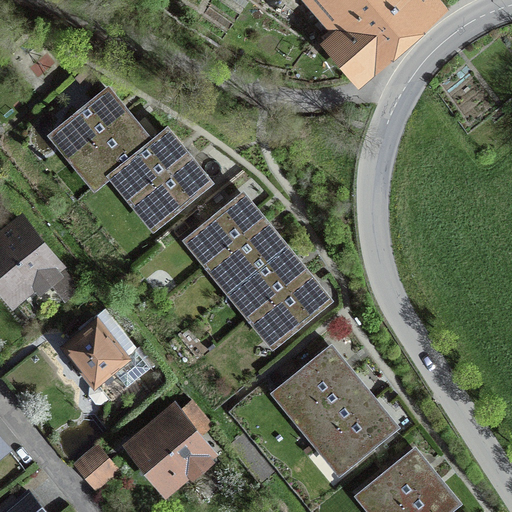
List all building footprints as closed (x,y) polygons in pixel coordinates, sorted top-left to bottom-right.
[(442,1),(441,0),(300,0),(326,29),(313,40),(351,82),(442,1)] [(60,123),(83,151),(129,113),(106,85),(60,123)] [(151,140),(129,113),(83,151),(104,177),(121,164),(151,140)] [(121,164),(144,191),(187,156),(165,129),(151,140),(121,164)] [(209,182),(187,156),(144,191),(165,217),(209,182)] [(195,229),(218,257),(265,218),(242,191),(195,229)] [(61,269),(17,213),(0,225),(0,300),(8,310),(61,269)] [(286,245),(265,218),(218,257),(240,283),(286,245)] [(308,271),(286,245),(240,283),(261,309),(308,271)] [(330,298),(308,271),(261,309),(283,337),(330,298)] [(38,289),(52,307),(65,296),(52,279),(38,289)] [(126,361),(94,319),(57,347),(88,389),(126,361)] [(283,383),(305,410),(354,370),(331,343),(283,383)] [(376,396),(354,370),(305,410),(327,436),(376,396)] [(397,421),(376,396),(327,436),(348,461),(397,421)] [(212,424),(192,401),(180,411),(200,434),(212,424)] [(211,455),(169,403),(118,444),(160,496),(211,455)] [(116,471),(100,446),(73,463),(90,488),(116,471)] [(365,485),(388,511),(390,511),(434,474),(410,446),(365,485)] [(444,511),(458,500),(434,474),(390,511),(444,511)] [(49,511),(31,490),(3,511),(49,511)]
